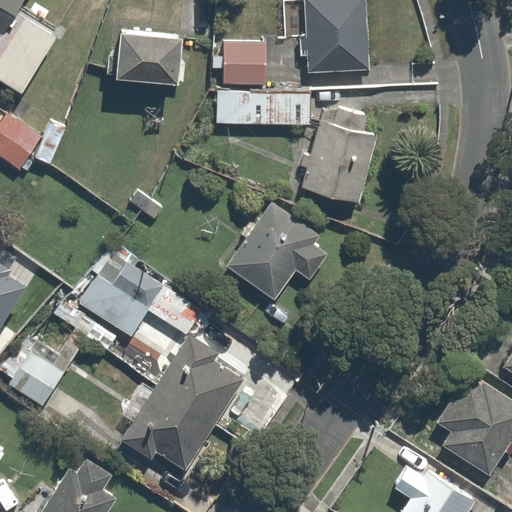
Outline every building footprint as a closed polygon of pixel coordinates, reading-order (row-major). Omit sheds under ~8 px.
[(0,0),(0,72),(28,90),(67,27),(25,2),(25,0),(0,0)] [(370,67),(370,0),(307,0),(307,67),(370,67)] [(186,75),(188,49),(179,49),(181,23),(119,18),(115,70),(186,75)] [(266,78),(268,37),(227,36),(225,77),(266,78)] [(313,84),(218,83),(218,120),(313,120),(313,84)] [(55,113),(47,127),(6,106),(0,117),(0,149),(27,164),(36,149),(52,157),(71,121),(55,113)] [(356,195),(379,126),(323,107),(300,176),(356,195)] [(295,264),(309,273),(329,243),(320,236),(325,228),(274,192),(224,263),(272,297),(295,264)] [(219,310),(114,245),(97,272),(203,337),(219,310)] [(46,403),(76,354),(35,328),(4,376),(46,403)] [(124,411),(131,415),(120,434),(157,456),(162,448),(189,463),(242,371),(180,336),(149,389),(139,384),(124,411)] [(511,343),(502,358),(511,365),(511,343)] [(436,412),(449,420),(440,434),(493,466),(511,434),(511,388),(480,369),(474,379),(460,371),(436,412)] [(104,511),(119,490),(106,482),(115,468),(88,450),(79,464),(71,459),(35,511),(104,511)] [(397,511),(465,511),(482,489),(436,457),(427,470),(410,458),(394,481),(411,492),(397,511)]
